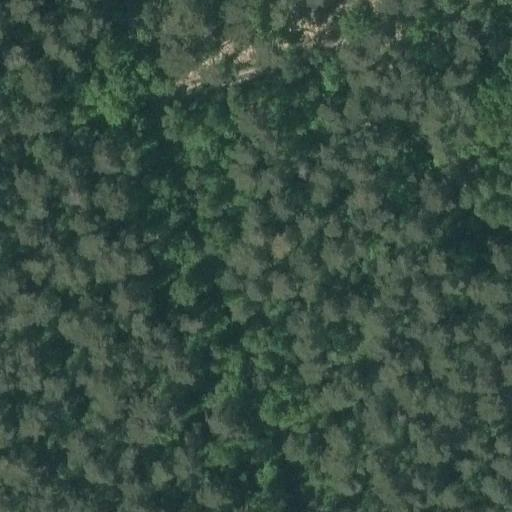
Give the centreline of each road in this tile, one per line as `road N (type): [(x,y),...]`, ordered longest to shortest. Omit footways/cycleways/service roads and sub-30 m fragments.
road 1 (track): [(511,218),(469,193),(414,136),(373,35),(153,97)]
road 2 (track): [(153,97),(307,509)]
road 3 (track): [(153,97),(0,133)]
